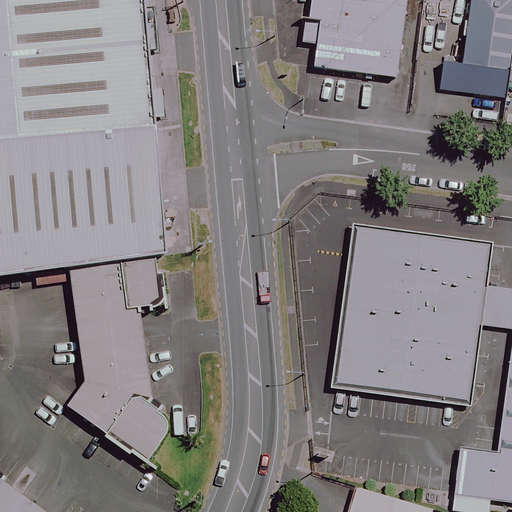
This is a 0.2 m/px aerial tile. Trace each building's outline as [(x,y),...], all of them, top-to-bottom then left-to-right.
[(0,0),(0,285),(154,266),(125,0),(0,0)] [(296,0),(292,44),(303,45),(300,72),(388,82),(397,0),(296,0)] [(503,0),(458,0),(447,95),(492,100),(503,0)] [(469,403),(491,241),(353,222),(332,385),(469,403)] [(476,511),(477,503),(511,507),(511,261),(486,457),(448,452),(440,511),(448,511),(476,511)] [(132,468),(146,448),(124,273),(59,281),(73,387),(54,413),(132,468)] [(418,511),(419,511),(343,490),(336,511),(418,511)] [(27,511),(0,492),(0,511),(27,511)]
